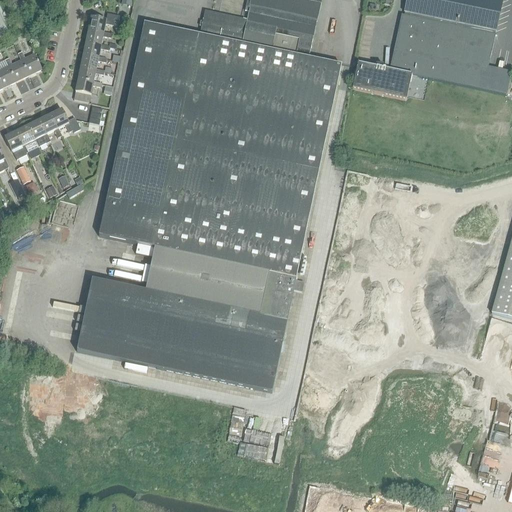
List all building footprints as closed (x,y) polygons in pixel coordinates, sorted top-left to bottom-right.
[(308,60),(321,0),(246,0),(242,20),(204,12),(199,37),(143,25),(98,238),(154,249),(144,292),(92,281),(76,353),(271,394),(340,67),(308,60)] [(511,74),(488,68),(502,1),(498,0),(406,0),(403,14),(404,14),(403,17),(400,16),(388,74),(382,74),(382,66),(375,66),(375,68),(357,64),(352,91),(406,102),(411,77),(506,97),(511,74)] [(0,40),(8,37),(2,23),(7,20),(4,14),(3,14),(0,8),(0,40)] [(90,19),(88,33),(104,36),(104,34),(105,25),(113,27),(114,23),(118,24),(119,18),(107,15),(105,22),(90,19)] [(111,35),(104,34),(104,36),(88,33),(85,45),(101,48),(102,46),(101,46),(103,38),(110,39),(111,35)] [(109,48),(102,46),(101,48),(85,45),(83,57),(99,60),(99,58),(100,50),(108,52),(109,48)] [(41,71),(34,55),(33,55),(24,59),(21,53),(17,55),(20,61),(28,78),(41,71)] [(83,57),(80,69),(96,72),(97,71),(96,71),(98,63),(105,64),(106,60),(99,58),(99,60),(83,57)] [(4,61),(7,67),(15,84),(28,78),(20,61),(11,65),(9,59),(4,61)] [(0,85),(2,90),(15,84),(7,67),(0,70),(0,85)] [(80,69),(77,81),(94,85),(94,83),(93,83),(95,75),(103,77),(104,72),(97,71),(96,72),(80,69)] [(101,85),(94,83),(94,85),(77,81),(75,94),(91,97),(93,87),(100,89),(101,85)] [(112,91),(104,89),(103,95),(111,97),(112,91)] [(61,111),(50,116),(57,131),(58,131),(65,127),(69,134),(72,132),(73,134),(80,131),(74,119),(67,123),(61,111)] [(61,138),(58,131),(57,131),(50,116),(38,122),(45,137),(47,136),(54,133),(57,140),(61,138)] [(50,143),(47,136),(45,137),(38,122),(27,128),(34,142),(35,142),(39,149),(50,143)] [(28,154),(39,149),(35,142),(34,142),(27,128),(16,133),(23,148),(24,147),(28,154)] [(12,153),(16,162),(26,157),(26,155),(28,154),(24,147),(23,148),(16,133),(4,139),(11,154),(12,153)] [(0,153),(0,173),(8,170),(8,168),(4,160),(4,161),(0,153)] [(30,183),(23,168),(15,172),(23,186),(30,183)] [(58,180),(63,190),(69,186),(64,177),(58,180)] [(79,178),(74,181),(77,188),(83,184),(79,178)] [(18,180),(9,185),(16,199),(25,195),(18,180)] [(80,186),(65,195),(68,200),(83,192),(80,186)] [(57,196),(52,187),(45,191),(49,199),(57,196)] [(11,217),(5,220),(8,226),(14,223),(11,217)] [(511,237),(491,314),(511,320),(511,237)]
